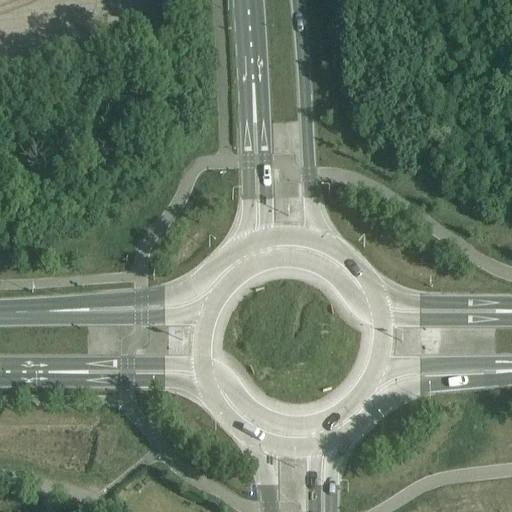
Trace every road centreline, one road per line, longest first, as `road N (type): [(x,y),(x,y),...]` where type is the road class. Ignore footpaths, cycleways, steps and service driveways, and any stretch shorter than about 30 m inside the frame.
road 1 (primary): [(315,238),(292,0)]
road 2 (primary): [(245,246),(173,295),(55,311)]
road 3 (primary): [(335,440),(401,392),(509,369)]
road 4 (primary): [(209,308),(92,318),(55,311)]
road 5 (primary): [(66,371),(89,380),(208,388)]
road 6 (primary): [(253,105),(245,246)]
road 7 (primary): [(66,371),(89,362),(201,364)]
road 8 (primary): [(380,315),(318,264),(262,262)]
road 9 (primary): [(201,364),(224,375),(263,416),(316,421)]
road 10 (primary): [(374,367),(509,369)]
road 11 (primary): [(511,311),(377,297)]
road 12 (primary): [(253,105),(265,160),(263,238)]
road 13 (primary): [(511,315),(380,315)]
